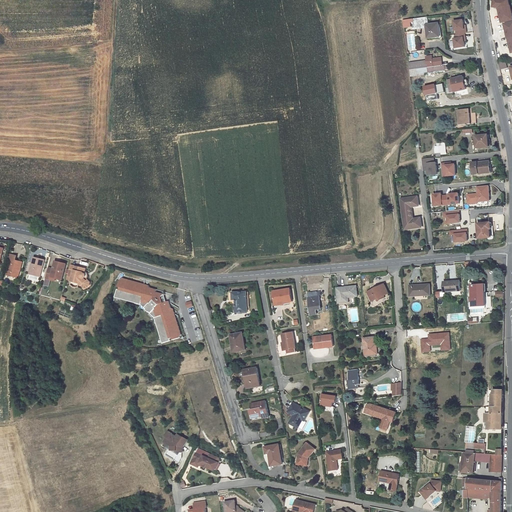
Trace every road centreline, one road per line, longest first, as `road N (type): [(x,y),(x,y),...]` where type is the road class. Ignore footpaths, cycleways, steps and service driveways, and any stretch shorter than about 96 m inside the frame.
road 1 (residential): [(415,511),(250,482),(189,492),(177,511)]
road 2 (residential): [(193,278),(0,227)]
road 3 (residential): [(243,442),(193,278)]
road 4 (secondary): [(480,3),(511,162)]
road 5 (residential): [(395,262),(259,274)]
road 6 (track): [(116,0),(109,128)]
road 7 (residential): [(403,387),(395,262)]
